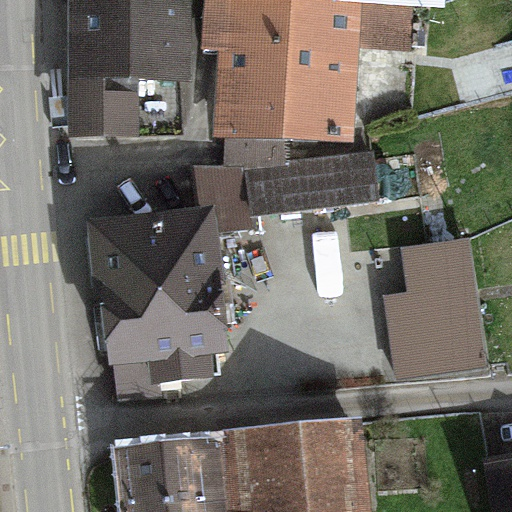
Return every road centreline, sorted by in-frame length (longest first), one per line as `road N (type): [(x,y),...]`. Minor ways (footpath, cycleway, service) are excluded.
road 1 (residential): [(43,432),(511,393)]
road 2 (primary): [(43,432),(7,0)]
